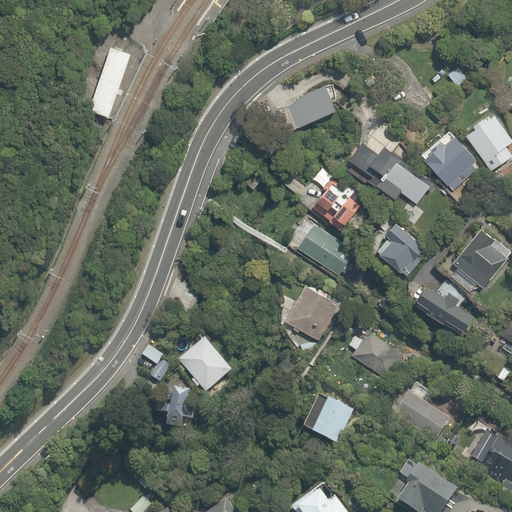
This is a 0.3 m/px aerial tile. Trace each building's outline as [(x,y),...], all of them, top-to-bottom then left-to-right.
[(131,54),(111,48),(91,112),(111,119),(131,54)] [(472,80),(461,64),(446,75),(458,91),(472,80)] [(320,84),(283,98),(293,122),(329,108),(320,84)] [(501,146),(511,138),(486,106),(458,129),(489,167),(507,153),(501,146)] [(438,142),(435,138),(417,155),(450,190),(478,164),(448,133),(438,142)] [(346,160),(341,168),(389,200),(395,191),(417,206),(433,182),(374,142),(370,149),(356,140),(343,158),(346,160)] [(244,182),(251,188),(261,177),(254,171),(244,182)] [(309,195),(322,207),(325,204),(329,208),(326,211),(338,222),(355,204),(331,181),(325,187),(320,183),(309,195)] [(376,251),(399,271),(405,275),(418,260),(412,255),(421,245),(417,241),(418,240),(401,225),(400,227),(389,217),(380,228),(390,236),(376,251)] [(299,250),(324,266),(322,269),(333,276),(335,272),(347,253),(338,247),(342,241),(315,223),(311,229),(306,226),(294,244),(300,248),(299,250)] [(490,241),(493,237),(476,224),(457,249),(459,251),(452,260),(455,262),(445,275),(467,292),(474,282),(481,288),(508,254),(490,241)] [(442,280),(435,293),(419,283),(408,300),(458,332),(469,314),(456,307),(464,294),(442,280)] [(283,321),(291,326),(290,328),(297,331),(298,330),(317,340),(337,304),(302,285),(283,321)] [(389,351),(391,347),(364,329),(359,337),(352,333),(346,343),(355,348),(352,353),(356,356),(353,360),(371,371),(377,362),(387,368),(395,354),(389,351)] [(227,371),(201,339),(178,358),(204,390),(227,371)] [(165,370),(156,363),(162,354),(148,344),(136,361),(139,362),(134,369),(146,377),(147,376),(157,382),(165,370)] [(186,389),(171,383),(159,417),(173,423),(186,389)] [(350,409),(316,393),(300,427),(333,444),(350,409)] [(446,419),(406,393),(392,414),(433,440),(446,419)] [(511,476),(511,444),(482,428),(466,457),(506,480),(508,476),(511,478),(511,476)] [(395,503),(410,511),(437,511),(452,487),(413,463),(411,466),(404,462),(397,474),(409,481),(395,503)] [(347,511),(322,479),(287,506),(291,511),(292,511),(294,510),(295,511),(347,511)] [(141,496),(128,510),(130,511),(142,511),(150,504),(141,496)] [(233,511),(222,496),(200,511),(233,511)]
